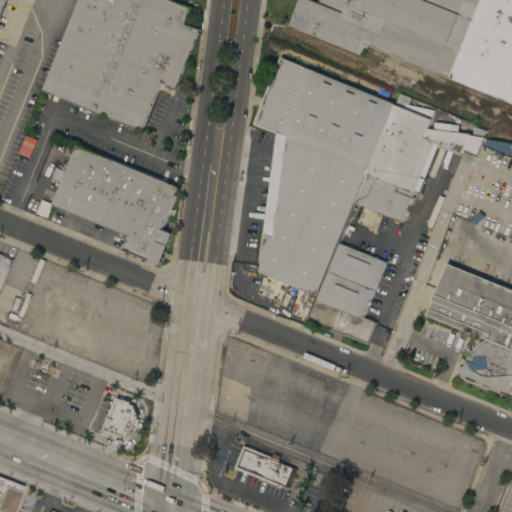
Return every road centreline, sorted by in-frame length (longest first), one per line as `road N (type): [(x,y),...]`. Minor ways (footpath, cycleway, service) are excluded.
road 1 (residential): [(0,220),(511,429)]
road 2 (secondary): [(215,153),(232,126),(248,0)]
road 3 (secondary): [(220,0),(205,126),(215,153)]
road 4 (secondary): [(215,153),(198,302)]
road 5 (primary): [(41,456),(172,510)]
